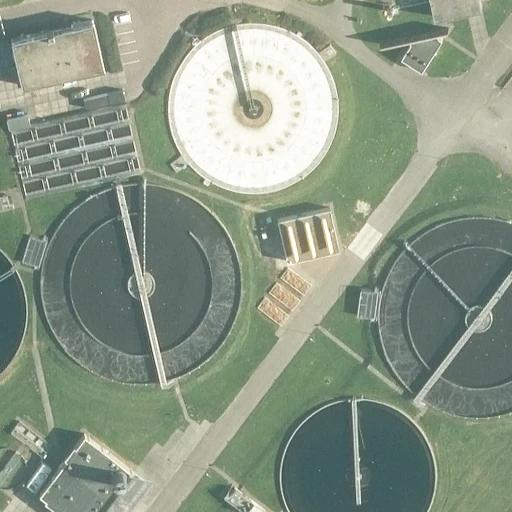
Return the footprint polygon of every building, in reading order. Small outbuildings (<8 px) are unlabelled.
[(432,0),(436,16),(481,6),(479,0),(432,0)] [(91,20),(10,38),(20,85),(102,66),(91,20)] [(342,122),(342,113),(342,104),(341,96),(336,80),(332,71),(326,62),(315,49),(310,44),(301,38),(287,31),(278,28),(269,26),(254,24),(238,26),(229,28),(221,31),(207,38),(198,44),(192,49),(181,62),(176,70),(172,78),(169,88),(167,96),(165,113),(167,130),(169,137),(172,147),(176,156),(182,165),(192,176),(198,182),(207,188),(221,195),(229,198),(238,200),(252,201),(260,201),(269,200),(278,198),(287,195),(301,188),(310,182),(315,177),(323,169),(329,160),(336,146),(341,130),(342,122)] [(410,43),(401,57),(422,71),(423,70),(443,39),(439,37),(438,32),(409,38),(410,43)] [(82,99),(84,109),(123,100),(121,90),(82,99)] [(7,120),(9,129),(30,125),(28,115),(7,120)] [(329,207),(277,219),(287,261),(339,250),(329,207)] [(38,266),(46,240),(29,235),(21,261),(38,266)] [(379,291),(361,289),(357,316),(375,318),(379,291)] [(18,421),(10,432),(41,456),(50,445),(18,421)] [(102,511),(133,472),(83,434),(39,493),(63,511),(102,511)] [(266,511),(236,489),(228,500),(244,511),(266,511)]
